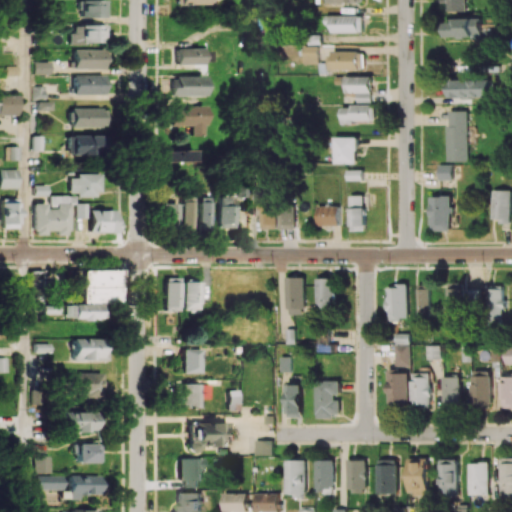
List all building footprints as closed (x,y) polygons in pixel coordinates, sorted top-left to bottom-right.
[(79,0),(79,17),(104,18),(104,0),(79,0)] [(468,0),(446,0),(447,11),(469,10),(468,0)] [(331,32),(363,32),(363,15),(326,15),(326,24),(331,24),(331,32)] [(450,37),(485,36),(485,18),(450,19),(450,37)] [(70,43),(105,43),(105,25),(70,25),(70,43)] [(317,46),(302,46),(303,64),(318,64),(317,46)] [(175,63),(208,63),(208,48),(175,49),(175,63)] [(104,49),(72,49),(73,69),(104,68),(104,49)] [(363,69),(363,51),(327,52),(327,70),(363,69)] [(49,73),(49,62),(33,62),(33,73),(49,73)] [(72,94),(103,94),(104,75),(73,75),(72,94)] [(372,76),(345,75),(345,92),(357,93),(356,101),(371,101),(372,76)] [(204,76),(171,77),(171,96),(204,95),(204,76)] [(493,80),(451,79),(450,97),(493,98),(493,80)] [(31,98),(44,98),(45,86),(32,86),(31,98)] [(0,114),(16,115),(17,95),(0,94),(0,114)] [(50,101),(35,101),(36,111),(50,110),(50,101)] [(354,120),(375,120),(376,105),(341,104),(341,123),(354,124),(354,120)] [(171,106),(172,125),(191,125),(191,135),(205,135),(204,106),(171,106)] [(71,126),(105,127),(105,108),(71,108),(71,126)] [(469,161),(470,111),(449,110),(449,161),(469,161)] [(70,134),(69,155),(100,156),(100,135),(70,134)] [(358,136),(334,136),(334,163),(358,163),(358,136)] [(4,159),(17,160),(17,146),(4,146),(4,159)] [(195,150),(161,150),(161,161),(195,160),(195,150)] [(454,164),(440,164),(440,179),(454,179),(454,164)] [(16,169),(0,169),(0,187),(16,188),(16,169)] [(348,179),(365,180),(365,170),(349,169),(348,179)] [(69,174),(68,195),(99,195),(99,175),(69,174)] [(236,196),(246,196),(247,180),(237,180),(236,196)] [(511,189),(494,190),(494,218),(502,218),(502,223),(511,222),(511,189)] [(33,203),(33,235),(46,235),(46,230),(55,230),(55,235),(67,235),(67,204),(74,204),(74,195),(48,195),(48,207),(45,207),(45,203),(33,203)] [(181,195),(181,235),(192,235),(193,195),(181,195)] [(368,225),(367,195),(351,195),(352,226),(368,225)] [(433,230),(453,230),(452,195),(432,196),(433,230)] [(218,228),(234,227),(233,196),(217,196),(218,228)] [(210,197),(198,197),(198,230),(210,231),(210,197)] [(279,228),(279,199),(263,198),(262,228),(279,228)] [(17,201),(0,201),(0,228),(16,228),(17,201)] [(75,218),(86,217),(85,203),(74,203),(75,218)] [(161,228),(177,229),(177,203),(162,203),(161,228)] [(343,206),(321,205),(320,224),(342,225),(343,206)] [(280,228),(297,228),(297,210),(281,209),(280,228)] [(115,210),(89,210),(88,231),(118,232),(118,220),(114,220),(115,210)] [(80,269),(80,304),(63,304),(63,319),(101,319),(101,302),(115,302),(116,269),(80,269)] [(42,270),(29,270),(29,301),(43,301),(42,270)] [(305,277),(287,276),(286,314),(305,314),(305,277)] [(178,278),(163,277),(162,311),(178,311),(178,278)] [(318,308),(336,307),(336,277),(317,278),(318,308)] [(197,281),(181,282),(181,312),(198,311),(197,281)] [(449,282),(449,321),(465,322),(466,299),(478,299),(478,289),(465,289),(465,283),(449,282)] [(409,283),(396,283),(396,287),(387,286),(387,319),(408,320),(409,283)] [(418,285),(417,320),(430,321),(431,286),(418,285)] [(490,326),(506,325),(505,285),(489,286),(490,326)] [(42,314),(57,313),(57,305),(42,305),(42,314)] [(411,366),(412,333),(397,333),(396,365),(411,366)] [(104,361),(105,339),(71,338),(70,360),(104,361)] [(427,358),(441,358),(441,346),(427,346),(427,358)] [(501,348),(492,347),(491,361),(501,361),(501,348)] [(200,349),(181,349),(181,373),(199,373),(200,349)] [(410,371),(389,370),(388,407),(410,408),(410,371)] [(492,408),(491,370),(472,371),(473,408),(492,408)] [(98,373),(63,372),(62,394),(79,395),(79,400),(97,401),(98,373)] [(431,372),(412,373),(413,410),(431,410),(431,372)] [(443,376),(442,403),(460,404),(461,376),(443,376)] [(511,376),(503,376),(502,407),(511,407),(511,376)] [(317,381),(317,416),(342,416),(342,397),(342,380),(317,381)] [(288,416),(303,417),(304,384),(288,383),(288,416)] [(199,407),(199,384),(180,384),(179,407),(199,407)] [(237,403),(237,390),(227,390),(227,403),(237,403)] [(93,412),(61,412),(61,433),(93,432),(93,412)] [(226,446),(227,423),(189,422),(188,452),(199,452),(199,445),(226,446)] [(274,454),(274,439),(256,440),(256,455),(274,454)] [(73,463),(98,463),(98,443),(73,443),(73,463)] [(49,456),(32,455),(32,472),(48,473),(49,456)] [(409,458),(409,495),(431,494),(430,457),(409,458)] [(502,497),(511,496),(511,457),(501,457),(502,497)] [(440,458),(439,496),(458,496),(459,459),(440,458)] [(201,459),(178,459),(178,474),(183,474),(183,487),(202,487),(201,459)] [(287,459),(287,493),(295,493),(295,497),(307,497),(308,459),(287,459)] [(336,459),(317,459),(317,492),(336,492),(336,459)] [(369,491),(368,459),(348,459),(349,491),(369,491)] [(378,493),(399,493),(400,459),(379,459),(378,493)] [(469,462),(470,494),(491,494),(490,462),(469,462)] [(97,475),(65,475),(66,491),(58,491),(58,499),(76,498),(76,494),(97,494),(97,475)] [(61,476),(33,476),(33,489),(61,489),(61,476)] [(202,511),(202,492),(176,492),(175,507),(181,507),(180,511),(194,511),(202,511)] [(225,493),(226,511),(249,511),(249,492),(225,493)] [(282,511),(281,492),(257,493),(257,511),(282,511)]
